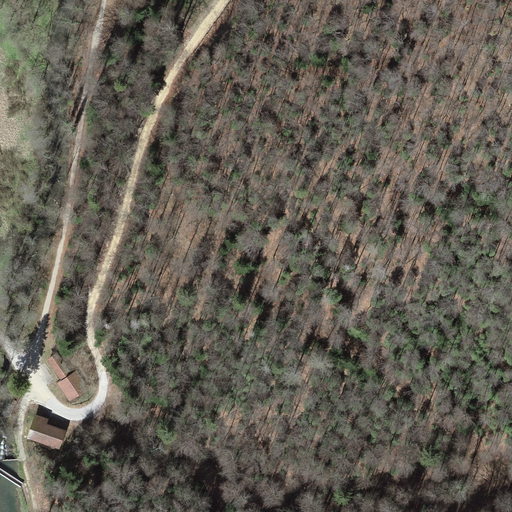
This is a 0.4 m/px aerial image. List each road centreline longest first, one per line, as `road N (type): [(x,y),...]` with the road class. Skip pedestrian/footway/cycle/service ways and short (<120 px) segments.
road 1 (track): [(463,511),(495,478),(488,462),(389,373),(208,265),(188,231),(152,111)]
road 2 (track): [(35,386),(69,413),(99,401),(89,300),(152,111),(225,0)]
road 3 (track): [(103,0),(52,279),(26,373)]
road 4 (track): [(26,373),(35,386),(20,435),(28,511)]
